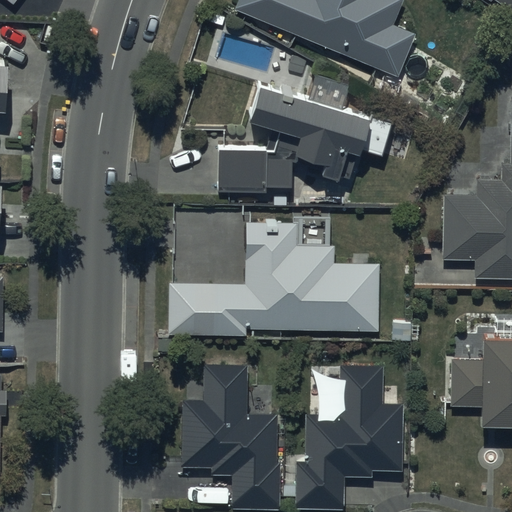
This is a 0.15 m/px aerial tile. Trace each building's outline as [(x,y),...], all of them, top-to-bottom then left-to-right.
[(234,0),(232,6),(395,75),(413,32),(390,22),(399,0),(234,0)] [(511,0),(497,0),(511,9),(511,0)] [(216,147),(216,188),(263,188),(263,184),(289,184),(289,150),(321,160),(318,170),(333,174),(334,172),(346,175),(365,115),(339,107),(346,84),(314,74),(307,97),(256,81),(245,116),(270,124),(263,148),(216,147)] [(472,257),(472,275),(511,275),(511,95),(509,95),(508,160),(500,160),(500,176),(475,176),(474,192),(442,192),(440,257),(472,257)] [(182,281),(181,331),(244,333),(244,326),(375,328),(375,261),(332,261),(332,243),(295,242),(296,221),(244,221),(243,282),(182,281)] [(511,421),(511,336),(478,336),(478,357),(450,357),(450,404),(477,404),(477,422),(511,421)] [(229,471),(229,505),(276,506),(277,460),(274,460),(275,411),(245,411),(246,361),(202,361),(202,397),(181,397),(179,465),(209,465),(209,471),(229,471)] [(295,458),(294,505),(342,506),(342,474),(370,475),(370,467),(400,468),(400,461),(404,461),(405,404),(401,404),(401,400),(398,400),(399,385),(382,385),(382,364),(337,363),(337,413),(304,413),(303,458),(295,458)]
